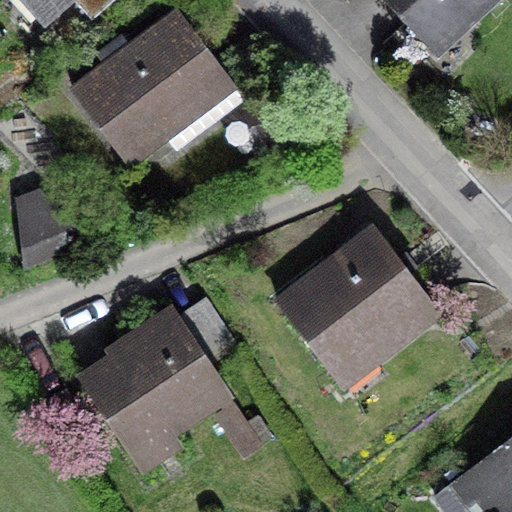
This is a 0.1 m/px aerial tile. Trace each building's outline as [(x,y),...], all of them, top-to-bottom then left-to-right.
[(112,0),(5,0),(37,35),(60,14),(57,11),(69,0),(73,0),(91,19),(112,0)] [(486,0),(387,0),(430,45),(461,15),(466,20),(486,0)] [(243,99),(179,13),(126,53),(117,41),(100,55),(108,66),(74,92),(127,163),(167,133),(178,148),(243,99)] [(39,192),(19,200),(26,266),(75,247),(75,228),(39,192)] [(374,228),(279,301),(337,377),(370,351),(373,355),(435,308),(374,228)] [(118,358),(86,379),(133,449),(162,430),(164,434),(225,394),(207,367),(238,346),(206,298),(160,329),(152,319),(110,346),(118,358)] [(511,511),(511,439),(435,498),(445,511),(511,511)]
